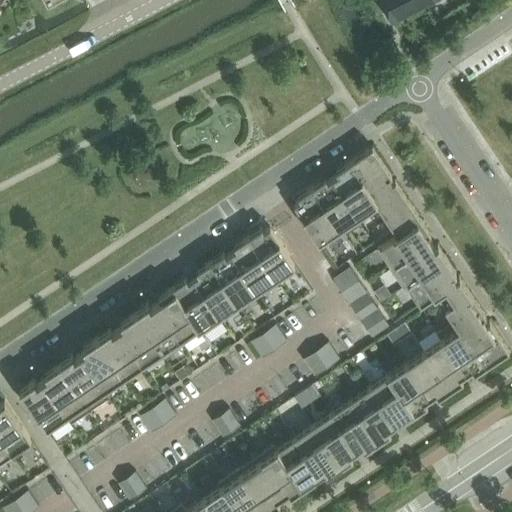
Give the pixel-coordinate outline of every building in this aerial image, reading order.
[(384,0),(394,18),(429,0),(384,0)] [(376,200),(398,233),(422,218),(396,179),(393,181),(389,176),(393,174),(372,145),(350,160),(377,200),(376,200)] [(358,212),(376,200),(377,200),(350,160),(337,169),(339,172),(334,176),(358,212)] [(339,225),(358,212),(334,176),(328,179),(326,176),(312,185),(339,225)] [(343,231),(339,225),(312,185),(299,195),(301,198),(295,202),(323,245),(343,231)] [(378,247),(391,267),(432,239),(428,234),(432,232),(422,218),(398,233),(378,247)] [(262,225),(249,235),(276,275),(295,261),(271,225),(265,229),(262,225)] [(237,247),(232,251),(257,287),(276,275),(249,235),(235,244),(237,247)] [(404,287),(409,283),(408,282),(448,256),(439,242),(435,244),(432,239),(391,267),(404,287)] [(225,251),(211,260),(238,300),(257,287),(232,251),(227,254),(225,251)] [(422,303),(438,292),(437,291),(457,277),(457,276),(454,272),(457,269),(448,256),(408,282),(409,283),(422,303)] [(199,272),(194,276),(219,313),(220,312),(238,300),(211,260),(197,269),(199,272)] [(351,265),(342,270),(348,279),(356,273),(351,265)] [(334,276),(339,284),(348,279),(342,270),(334,276)] [(348,279),(354,287),(362,282),(356,273),(348,279)] [(438,292),(455,319),(457,318),(487,364),(510,348),(490,319),(487,321),(484,316),(487,314),(460,274),(457,276),(457,277),(437,291),(438,292)] [(187,276),(173,285),(203,330),(202,330),(203,332),(224,318),(220,312),(219,313),(194,276),(189,279),(187,276)] [(339,284),(345,293),(354,287),(348,279),(339,284)] [(354,287),(359,296),(368,290),(362,282),(354,287)] [(162,298),(156,301),(184,342),(202,330),(203,330),(173,285),(159,295),(162,298)] [(345,293),(351,301),(359,296),(354,287),(345,293)] [(359,296),(365,304),(373,298),(368,290),(359,296)] [(351,301),(356,310),(365,304),(359,296),(351,301)] [(365,304),(370,312),(379,307),(373,298),(365,304)] [(149,302),(135,311),(162,351),(162,350),(165,355),(184,342),(156,301),(151,305),(149,302)] [(356,310),(362,318),(370,312),(365,304),(356,310)] [(370,312),(376,321),(384,315),(379,307),(370,312)] [(124,323),(119,327),(143,363),(162,351),(135,311),(121,320),(124,323)] [(362,318),(368,326),(376,321),(370,312),(362,318)] [(384,315),(376,321),(382,329),(390,323),(384,315)] [(438,330),(442,336),(467,372),(472,369),(474,372),(487,364),(457,318),(455,319),(438,330)] [(277,321),(268,327),(274,336),(282,330),(277,321)] [(376,321),(368,326),(373,335),(382,329),(376,321)] [(111,327),(97,336),(124,376),(143,363),(119,327),(113,330),(111,327)] [(268,327),(260,333),(266,341),(274,336),(268,327)] [(282,330),(274,336),(280,344),(288,338),(282,330)] [(252,338),(257,347),(266,341),(260,333),(252,338)] [(86,349),(81,352),(105,389),(124,376),(97,336),(84,345),(86,349)] [(274,336),(266,341),(271,350),(280,344),(274,336)] [(442,336),(425,348),(451,388),(464,379),(462,376),(467,372),(442,336)] [(329,339),(321,345),(326,353),(335,348),(329,339)] [(266,341),(257,347),(263,355),(271,350),(266,341)] [(321,345),(312,351),(318,359),(326,353),(321,345)] [(335,348),(326,353),(332,362),(341,356),(335,348)] [(425,348),(407,360),(431,396),(436,393),(439,396),(451,388),(425,348)] [(304,356),(310,365),(318,359),(312,351),(304,356)] [(73,352),(59,362),(86,402),(105,389),(81,352),(75,356),(73,352)] [(326,353),(318,359),(324,368),(332,362),(326,353)] [(318,359),(310,365),(315,373),(324,368),(318,359)] [(407,360),(388,372),(415,412),(428,403),(426,400),(431,396),(407,360)] [(48,374),(43,378),(67,414),(68,414),(86,402),(59,362),(46,371),(48,374)] [(388,372),(369,385),(394,421),(399,418),(402,421),(415,412),(388,372)] [(67,414),(43,378),(38,381),(35,378),(20,388),(50,432),(71,418),(68,414),(67,414)] [(369,385),(350,398),(377,438),(390,429),(388,425),(394,421),(369,385)] [(166,396),(158,401),(164,410),(172,404),(166,396)] [(0,432),(12,451),(32,438),(5,398),(0,401),(0,432)] [(350,398),(332,410),(356,447),(362,443),(364,446),(377,438),(350,398)] [(158,401),(149,407),(155,415),(164,410),(158,401)] [(172,404),(164,410),(169,418),(178,413),(172,404)] [(230,406),(222,412),(227,420),(236,415),(230,406)] [(141,413),(147,421),(155,415),(149,407),(141,413)] [(164,410),(155,415),(161,424),(169,418),(164,410)] [(332,410),(313,422),(340,462),(353,453),(351,450),(356,447),(332,410)] [(213,417),(219,426),(227,420),(222,412),(213,417)] [(155,415),(147,421),(152,429),(161,424),(155,415)] [(236,415),(227,420),(233,429),(241,423),(236,415)] [(227,420),(219,426),(224,434),(233,429),(227,420)] [(313,422),(295,435),(320,471),(325,468),(327,471),(340,462),(313,422)] [(0,459),(12,451),(0,432),(0,459)] [(295,435),(278,446),(277,447),(304,487),(317,478),(314,475),(320,471),(295,435)] [(275,442),(256,455),(284,495),(289,492),(291,495),(304,487),(277,447),(278,446),(275,442)] [(256,455),(238,467),(267,511),(281,502),(278,499),(284,495),(256,455)] [(219,480),(222,484),(241,511),(265,511),(267,511),(238,467),(219,480)] [(136,469),(128,475),(133,483),(142,478),(136,469)] [(119,480),(125,489),(133,483),(128,475),(119,480)] [(142,478),(133,483),(139,492),(148,486),(142,478)] [(133,483),(125,489),(131,497),(139,492),(133,483)] [(222,484),(204,496),(214,511),(241,511),(222,484)] [(29,488),(21,493),(26,502),(35,497),(29,488)] [(21,493),(12,499),(18,508),(26,502),(21,493)] [(214,511),(204,496),(186,508),(185,508),(187,511),(214,511)] [(35,497),(26,502),(32,510),(40,505),(35,497)] [(4,505),(8,511),(11,511),(18,508),(12,499),(4,505)] [(26,502),(18,508),(20,511),(29,511),(32,510),(26,502)] [(166,511),(187,511),(185,508),(186,508),(182,502),(166,511)]
